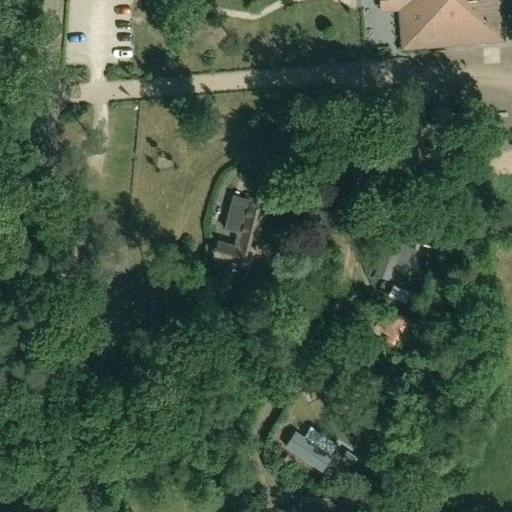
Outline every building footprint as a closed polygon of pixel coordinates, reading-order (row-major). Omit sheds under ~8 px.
[(385,0),(386,11),(400,10),(403,49),(503,40),(499,0),(385,0)] [(213,259),(246,268),(251,248),(253,248),(264,204),(250,200),(237,248),(218,243),(213,259)] [(406,237),(399,270),(414,273),(422,241),(406,237)] [(408,315),(398,308),(387,322),(409,339),(427,317),(415,307),(408,315)] [(317,394),(289,436),(303,445),(331,403),(317,394)]
